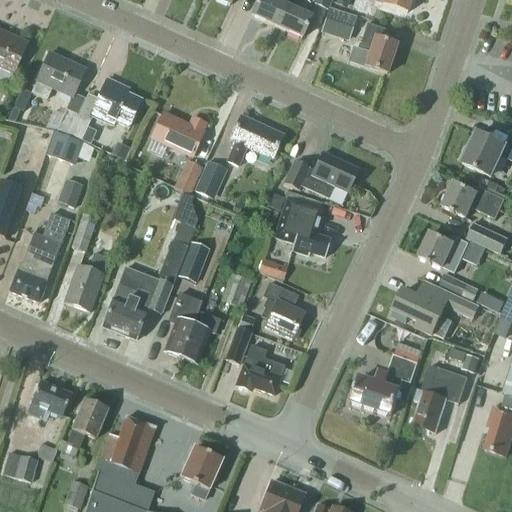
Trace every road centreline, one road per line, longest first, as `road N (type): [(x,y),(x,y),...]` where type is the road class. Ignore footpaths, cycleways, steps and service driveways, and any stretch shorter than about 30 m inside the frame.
road 1 (residential): [(419,158),(72,0)]
road 2 (residential): [(283,449),(419,158)]
road 3 (residential): [(283,449),(0,328)]
road 4 (residential): [(419,158),(472,0)]
road 5 (residential): [(415,510),(283,449)]
